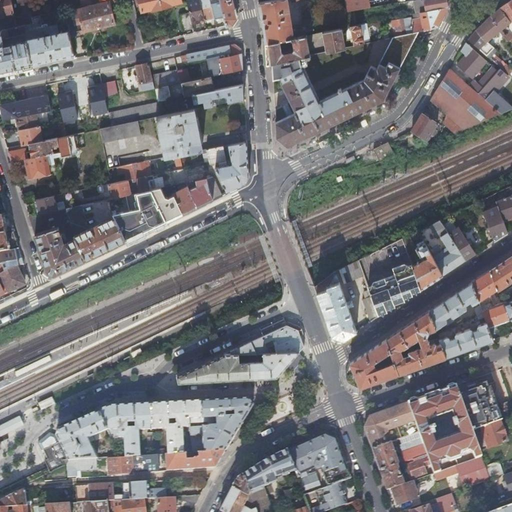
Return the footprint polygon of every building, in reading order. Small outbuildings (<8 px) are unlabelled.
[(10,0),(0,0),(0,16),(13,14),(10,0)] [(33,16),(29,0),(18,0),(22,16),(15,17),(16,26),(25,24),(29,23),(33,22),(32,16),(33,16)] [(94,5),(99,26),(114,22),(110,1),(114,0),(113,0),(101,0),(102,3),(94,5)] [(162,7),(160,0),(139,0),(142,10),(152,8),(152,10),(162,7)] [(204,18),(199,0),(190,0),(187,1),(190,11),(192,23),(205,20),(204,18)] [(215,15),(210,0),(199,0),(204,18),(206,17),(206,19),(207,19),(211,18),(212,17),(211,16),(215,15)] [(224,15),(220,0),(210,0),(215,15),(215,17),(224,15)] [(232,0),(220,0),(224,15),(227,25),(233,24),(237,17),(232,0)] [(287,0),(266,0),(258,1),(265,29),(265,42),(279,39),(292,37),(293,37),(291,25),(291,23),(288,24),(285,6),(288,6),(287,0)] [(447,7),(446,0),(412,0),(415,13),(420,12),(447,7)] [(511,0),(510,0),(499,7),(480,25),(479,25),(478,27),(477,27),(476,29),(486,42),(487,42),(500,31),(508,41),(510,40),(511,38),(511,37),(508,33),(506,35),(502,30),(511,21),(511,0)] [(69,29),(70,32),(84,28),(84,30),(99,26),(94,5),(79,9),(79,10),(78,10),(77,11),(76,11),(75,12),(74,12),(74,13),(73,13),(73,14),(72,14),(65,15),(69,29)] [(438,27),(448,7),(447,7),(420,12),(421,18),(413,20),(411,20),(410,16),(390,21),(394,36),(418,31),(438,27)] [(355,9),(347,11),(349,25),(357,24),(355,9)] [(193,27),(192,23),(190,11),(182,13),(185,29),(193,27)] [(40,15),(33,16),(32,16),(33,22),(29,23),(30,28),(42,25),(40,15)] [(30,28),(29,23),(25,24),(26,33),(27,39),(40,36),(41,37),(50,35),(49,33),(44,34),(42,27),(42,25),(30,28)] [(304,23),(291,25),(293,37),(306,34),(304,23)] [(357,24),(349,25),(349,26),(353,45),(366,42),(366,39),(363,40),(360,23),(357,24)] [(16,26),(0,29),(0,73),(33,66),(27,40),(11,44),(11,49),(9,49),(7,52),(5,52),(3,44),(6,43),(5,38),(26,33),(25,24),(16,26)] [(33,66),(76,57),(70,32),(69,29),(58,32),(56,24),(42,27),(44,34),(49,33),(50,35),(41,37),(40,36),(27,39),(27,40),(33,66)] [(345,47),(342,27),(322,31),(326,51),(345,47)] [(468,38),(468,39),(494,62),(500,58),(495,53),(497,50),(487,42),(486,42),(476,29),(475,30),(471,34),(470,35),(470,36),(468,38)] [(418,31),(394,36),(392,37),(377,69),(371,66),(364,79),(319,101),(318,99),(319,98),(302,64),(307,62),(305,55),(273,62),(274,78),(281,76),(283,81),(281,82),(295,110),(297,109),(299,112),(276,122),(277,136),(288,145),(384,98),(418,31)] [(369,37),(370,41),(390,37),(388,32),(369,37)] [(279,39),(265,42),(267,63),(273,62),(305,55),(310,54),(306,34),(293,37),(292,37),(294,48),(293,51),(292,51),(290,49),(286,50),(285,52),(284,52),(281,50),(279,39)] [(460,50),(465,55),(457,64),(471,77),(486,61),(466,42),(463,46),(460,50)] [(187,54),(188,61),(200,59),(201,59),(206,58),(231,52),(231,56),(242,54),(241,49),(235,44),(187,54)] [(214,75),(242,69),(242,54),(231,56),(231,52),(206,58),(210,76),(214,75)] [(149,62),(135,65),(138,74),(138,79),(139,82),(141,82),(142,90),(155,87),(152,76),(149,62)] [(502,69),(508,74),(511,70),(511,69),(507,65),(502,69)] [(474,79),(469,85),(478,93),(497,71),(491,66),(477,81),(474,79)] [(177,71),(180,82),(183,81),(190,80),(187,68),(177,70),(177,71)] [(447,115),(464,129),(501,113),(478,93),(469,85),(449,68),(430,100),(447,114),(447,115)] [(497,71),(478,93),(501,113),(511,108),(493,92),(506,77),(498,69),(497,71)] [(152,76),(155,87),(168,85),(180,82),(177,71),(152,76)] [(186,95),(192,94),(217,89),(214,75),(210,76),(190,80),(183,81),(186,95)] [(117,92),(114,80),(102,82),(105,95),(117,92)] [(228,101),(244,98),(243,84),(217,89),(192,94),(194,103),(203,101),(204,106),(213,104),(228,101)] [(155,87),(158,101),(171,98),(168,85),(155,87)] [(37,112),(51,109),(48,95),(1,104),(4,119),(16,116),(37,112)] [(157,102),(108,112),(111,124),(160,114),(157,102)] [(194,108),(161,115),(157,116),(163,147),(163,146),(165,156),(174,154),(180,153),(202,149),(200,139),(201,139),(194,108)] [(39,125),(37,112),(16,116),(19,129),(39,125)] [(437,122),(422,113),(411,130),(426,139),(430,133),(433,134),(436,129),(433,127),(437,122)] [(461,130),(464,129),(447,115),(447,114),(443,122),(455,131),(460,129),(461,130)] [(108,125),(106,115),(99,117),(101,126),(108,125)] [(66,135),(63,120),(57,121),(61,136),(66,135)] [(99,128),(102,141),(141,133),(138,120),(111,126),(99,128)] [(42,140),(39,125),(19,129),(22,144),(30,143),(42,140)] [(75,133),(66,135),(61,136),(57,137),(60,151),(61,155),(71,153),(70,149),(76,148),(73,137),(76,137),(75,133)] [(57,137),(42,140),(30,143),(32,156),(46,154),(60,151),(57,137)] [(247,140),(202,149),(203,152),(207,151),(209,163),(218,161),(219,163),(227,161),(227,163),(215,166),(227,191),(245,182),(249,176),(247,140)] [(394,154),(388,141),(373,149),(379,161),(394,154)] [(9,151),(12,161),(25,158),(27,158),(25,148),(9,151)] [(180,153),(174,154),(176,164),(171,165),(172,170),(183,168),(180,153)] [(27,158),(25,158),(29,176),(50,172),(46,154),(32,156),(27,158)] [(133,163),(136,177),(139,192),(149,190),(147,182),(154,180),(152,174),(151,175),(147,160),(133,163)] [(211,176),(206,177),(209,190),(212,198),(221,194),(213,176),(211,176)] [(206,177),(195,180),(196,180),(197,185),(190,188),(189,188),(197,205),(212,198),(209,190),(206,177)] [(111,183),(108,183),(112,198),(125,195),(130,194),(127,179),(111,183)] [(147,182),(149,190),(152,189),(156,188),(154,180),(147,182)] [(187,185),(172,192),(173,194),(182,213),(197,205),(189,188),(189,189),(187,185)] [(152,189),(166,220),(182,213),(173,194),(169,196),(168,198),(165,196),(161,187),(156,188),(152,189)] [(114,216),(125,240),(166,220),(152,189),(149,190),(139,192),(130,194),(125,195),(128,210),(113,213),(114,216)] [(511,195),(496,201),(499,209),(502,219),(511,215),(511,193),(511,194),(511,195)] [(57,206),(55,198),(36,202),(38,214),(60,209),(59,206),(57,206)] [(111,210),(109,199),(98,201),(111,210)] [(68,208),(67,207),(66,207),(74,232),(74,235),(75,237),(85,259),(125,240),(114,216),(97,224),(98,226),(92,228),(92,227),(77,234),(76,232),(85,227),(79,205),(74,206),(68,208)] [(66,207),(60,209),(38,214),(30,216),(47,271),(54,274),(85,259),(75,237),(68,241),(67,244),(67,245),(62,247),(59,240),(62,239),(58,227),(66,224),(69,234),(74,232),(66,207)] [(486,218),(494,241),(506,233),(502,219),(499,209),(495,210),(496,214),(486,218)] [(0,252),(15,250),(19,249),(8,215),(0,216),(0,252)] [(448,232),(440,220),(433,223),(441,237),(448,232)] [(441,237),(433,223),(418,230),(424,240),(434,260),(447,252),(448,254),(452,252),(447,245),(447,246),(441,237)] [(465,260),(475,253),(458,227),(451,231),(453,235),(451,237),(465,260)] [(257,236),(254,229),(236,237),(239,244),(257,236)] [(451,237),(448,232),(441,237),(447,246),(447,245),(452,252),(448,254),(447,252),(434,260),(442,275),(465,260),(451,237)] [(412,265),(403,238),(358,260),(363,275),(368,290),(377,315),(378,317),(382,315),(386,312),(391,309),(395,306),(394,304),(403,301),(402,298),(412,295),(411,292),(420,289),(412,265)] [(434,260),(424,240),(415,246),(419,256),(423,254),(424,257),(412,265),(420,289),(442,275),(434,260)] [(15,250),(0,252),(0,264),(2,264),(3,268),(4,272),(16,266),(24,264),(22,258),(17,259),(15,250)] [(511,256),(490,271),(497,289),(497,290),(511,280),(511,256)] [(363,275),(358,260),(338,269),(343,282),(363,275)] [(4,272),(0,273),(0,274),(8,291),(9,291),(24,283),(16,266),(4,272)] [(490,271),(471,282),(478,301),(480,306),(481,308),(489,304),(487,299),(489,298),(487,295),(497,289),(490,271)] [(316,293),(332,336),(344,340),(356,332),(348,308),(353,306),(351,300),(346,302),(337,275),(333,273),(329,281),(315,285),(314,286),(314,287),(316,293)] [(471,282),(428,311),(435,329),(443,324),(445,327),(454,321),(453,318),(468,308),(467,305),(470,302),(472,305),(478,301),(471,282)] [(511,285),(499,295),(500,299),(511,292),(511,285)] [(377,315),(368,290),(363,292),(365,298),(362,299),(371,322),(378,317),(377,315)] [(511,299),(502,303),(509,321),(511,319),(511,299)] [(486,322),(488,328),(509,321),(502,303),(482,310),(482,311),(484,317),(486,322)] [(474,309),(476,315),(482,311),(482,310),(481,308),(480,306),(474,309)] [(429,341),(427,336),(429,332),(435,329),(428,311),(386,339),(398,374),(445,357),(440,342),(435,344),(434,339),(429,341)] [(482,311),(476,315),(478,320),(484,317),(482,311)] [(440,342),(445,357),(493,340),(491,337),(488,328),(486,322),(481,324),(479,321),(469,325),(470,328),(453,334),(454,337),(449,339),(449,336),(447,336),(439,339),(440,342)] [(257,353),(298,352),(304,346),(298,329),(291,327),(287,325),(250,342),(224,354),(239,353),(249,353),(252,353),(253,353),(257,353)] [(350,363),(346,375),(349,383),(360,388),(398,374),(386,339),(350,363)] [(277,377),(298,352),(257,353),(258,354),(258,356),(260,358),(264,358),(264,361),(253,361),(253,358),(249,359),(250,361),(251,379),(277,377)] [(179,382),(251,379),(250,361),(240,362),(239,353),(224,354),(177,375),(179,382)] [(500,421),(511,416),(511,408),(509,401),(502,403),(495,406),(487,384),(459,394),(472,431),(480,428),(500,421)] [(474,458),(481,455),(472,431),(459,394),(458,392),(455,385),(408,402),(419,432),(422,440),(423,444),(427,454),(428,457),(430,464),(433,472),(440,470),(438,465),(439,461),(445,459),(451,461),(460,457),(462,453),(468,451),(473,453),(474,458)] [(492,396),(495,406),(502,403),(493,395),(493,396),(492,396)] [(248,398),(203,401),(204,422),(208,422),(209,426),(205,426),(192,427),(191,427),(191,430),(192,453),(199,452),(225,450),(239,428),(245,419),(253,405),(248,398)] [(203,401),(151,404),(153,429),(167,428),(169,454),(185,453),(183,428),(191,427),(192,427),(192,423),(204,422),(203,401)] [(419,432),(408,402),(370,416),(364,427),(372,448),(391,442),(387,431),(393,429),(393,431),(396,430),(400,439),(404,437),(419,432)] [(153,429),(151,404),(109,406),(98,412),(102,420),(107,430),(119,429),(119,437),(125,437),(126,457),(141,456),(139,430),(153,429)] [(57,437),(50,434),(63,460),(68,460),(69,461),(96,459),(90,444),(87,438),(107,430),(102,420),(98,412),(60,429),(57,437)] [(0,448),(2,448),(0,443),(0,436),(24,425),(19,415),(0,423),(0,448)] [(500,421),(480,428),(487,448),(507,441),(500,421)] [(387,431),(391,442),(400,439),(396,430),(393,431),(393,429),(387,431)] [(323,488),(339,482),(351,478),(336,437),(325,432),(287,450),(295,470),(304,494),(323,488)] [(422,440),(419,432),(404,437),(407,445),(422,440)] [(63,460),(50,434),(44,439),(55,460),(63,460)] [(55,460),(44,439),(38,444),(42,453),(43,452),(47,460),(48,461),(55,460)] [(372,448),(380,470),(397,464),(427,454),(423,444),(400,452),(402,456),(397,458),(391,442),(372,448)] [(185,453),(169,454),(166,454),(167,471),(215,467),(225,450),(199,452),(200,457),(195,457),(194,458),(187,459),(187,453),(185,453)] [(267,459),(244,475),(250,493),(256,508),(257,511),(276,511),(272,500),(269,501),(264,486),(277,481),(280,488),(286,485),(283,476),(289,474),(288,472),(295,470),(287,450),(277,455),(276,455),(267,459)] [(151,455),(141,456),(126,457),(123,457),(120,457),(109,458),(109,459),(110,475),(135,473),(155,471),(155,464),(160,463),(159,455),(157,455),(156,455),(155,455),(151,455)] [(465,487),(489,479),(486,470),(484,465),(481,455),(474,458),(440,470),(433,472),(433,473),(436,480),(445,476),(449,485),(462,480),(465,487)] [(430,464),(428,457),(407,464),(412,478),(426,473),(424,466),(430,464)] [(97,469),(96,459),(69,461),(67,464),(68,477),(76,477),(76,470),(80,470),(97,469)] [(66,465),(63,460),(55,460),(48,461),(47,460),(45,461),(50,471),(51,473),(66,465)] [(486,470),(489,479),(503,474),(498,460),(484,465),(486,470)] [(0,495),(50,471),(45,461),(0,482),(0,495)] [(380,470),(387,489),(392,488),(404,483),(397,464),(380,470)] [(222,510),(226,511),(257,511),(256,508),(252,509),(244,506),(250,493),(244,475),(237,480),(222,510)] [(404,483),(392,488),(398,504),(418,497),(412,480),(404,483)] [(130,499),(146,498),(158,498),(166,497),(166,489),(150,490),(149,481),(129,482),(129,495),(126,495),(126,500),(130,499)] [(318,511),(323,511),(347,504),(339,482),(323,488),(325,495),(323,495),(324,498),(314,501),(318,511)] [(115,500),(113,483),(88,485),(88,489),(84,489),(79,486),(80,502),(82,502),(85,502),(107,501),(113,500),(115,500)] [(295,499),(293,488),(282,489),(284,501),(295,499)] [(38,504),(46,504),(45,498),(39,499),(39,498),(27,499),(27,496),(26,489),(25,489),(24,489),(14,494),(0,500),(0,506),(5,506),(6,506),(7,506),(28,505),(33,505),(38,504)] [(256,508),(250,493),(244,506),(252,509),(256,508)] [(196,504),(200,495),(181,496),(182,500),(196,504)] [(166,497),(158,498),(158,511),(176,511),(175,497),(166,497)] [(115,500),(113,500),(115,511),(147,511),(146,498),(130,499),(126,500),(122,500),(115,500)] [(109,511),(107,501),(85,502),(86,511),(109,511)] [(82,511),(82,502),(80,502),(77,502),(70,503),(71,511),(82,511)] [(71,511),(70,503),(55,504),(52,504),(46,504),(38,504),(33,505),(33,511),(71,511)]
